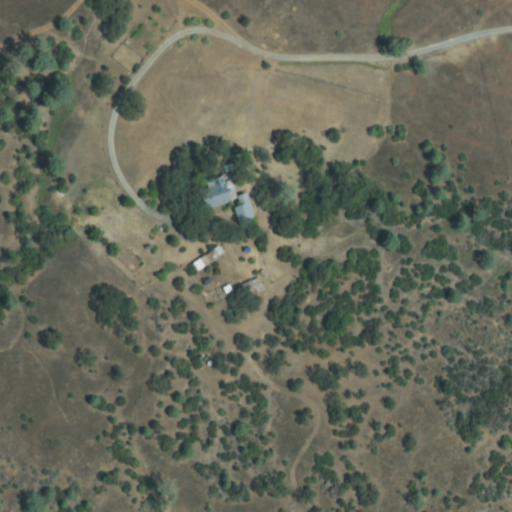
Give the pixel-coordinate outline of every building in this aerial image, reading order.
[(221,177),(223,183),(229,181),(236,200),(206,211),(199,191),(209,188),(207,182),(221,177)] [(239,226),(234,208),(240,206),(237,196),(246,194),(254,221),(239,226)] [(197,271),(193,265),(219,246),(224,253),(197,271)] [(260,274),(263,270),(268,274),(265,278),(260,274)] [(246,299),(241,287),(258,280),(263,291),(246,299)] [(257,297),(271,290),(268,283),(263,285),(260,280),(251,285),(257,297)]
